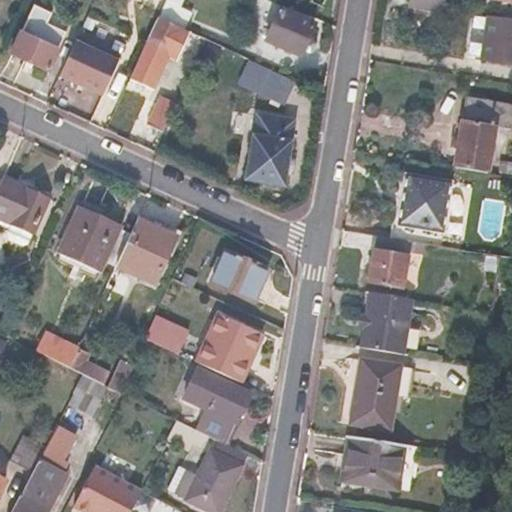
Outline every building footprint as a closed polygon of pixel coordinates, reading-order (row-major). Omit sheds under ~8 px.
[(178,0),(163,0),(162,2),(175,8),(178,0)] [(408,0),(407,12),(441,15),(442,0),(408,0)] [(52,10),(33,1),(9,53),(48,70),(68,29),(48,19),(52,10)] [(175,8),(162,2),(155,17),(181,28),(187,13),(175,8)] [(314,20),(278,4),(264,37),(300,53),(314,20)] [(181,28),(155,17),(145,38),(126,79),(147,89),(169,44),(172,45),(174,40),(191,48),(197,35),(181,28)] [(511,21),(487,17),(479,59),(504,63),(501,82),(511,83),(511,21)] [(74,41),(59,75),(101,94),(116,60),(74,41)] [(296,77),(271,67),(265,82),(290,92),(296,77)] [(169,102),(155,96),(144,123),(159,130),(169,102)] [(511,107),(463,98),(452,168),(484,174),(492,128),(508,131),(511,107)] [(282,182),(293,117),(257,111),(245,176),(282,182)] [(451,181),(406,173),(394,237),(409,240),(440,245),(451,181)] [(48,195),(2,175),(0,179),(0,216),(9,221),(32,231),(48,195)] [(96,205),(83,199),(58,251),(99,271),(104,259),(116,264),(131,234),(91,214),(96,205)] [(138,218),(131,234),(116,264),(154,282),(175,236),(138,218)] [(27,241),(32,231),(9,221),(4,231),(6,236),(23,243),(27,241)] [(394,237),(375,234),(367,280),(402,286),(409,240),(394,237)] [(270,270),(229,250),(212,284),(253,304),(270,270)] [(414,296),(370,289),(361,345),(405,352),(414,296)] [(3,336),(6,338),(16,343),(17,341),(67,365),(76,346),(13,315),(3,336)] [(260,331),(227,315),(211,346),(204,343),(196,361),(227,375),(233,361),(243,366),(260,331)] [(480,338),(469,335),(465,358),(476,360),(480,338)] [(77,345),(76,346),(67,365),(79,371),(89,350),(77,345)] [(400,364),(362,358),(351,420),(389,428),(400,364)] [(183,396),(208,408),(197,430),(216,439),(224,443),(249,390),(198,365),(183,396)] [(104,384),(80,372),(65,403),(87,414),(96,398),(104,384)] [(104,384),(96,398),(136,418),(144,403),(104,384)] [(191,408),(180,403),(174,418),(175,419),(178,420),(184,423),(191,408)] [(178,420),(175,419),(166,437),(169,438),(187,447),(191,439),(211,449),(216,439),(197,430),(184,423),(178,420)] [(43,446),(30,471),(9,511),(43,511),(65,472),(57,468),(74,432),(55,421),(43,446)] [(415,445),(348,433),(341,476),(407,488),(415,445)] [(43,446),(19,435),(7,459),(30,471),(43,446)] [(218,511),(242,464),(211,449),(197,476),(185,470),(174,491),(214,511),(218,511)] [(70,503),(88,511),(125,511),(140,483),(91,460),(70,503)]
